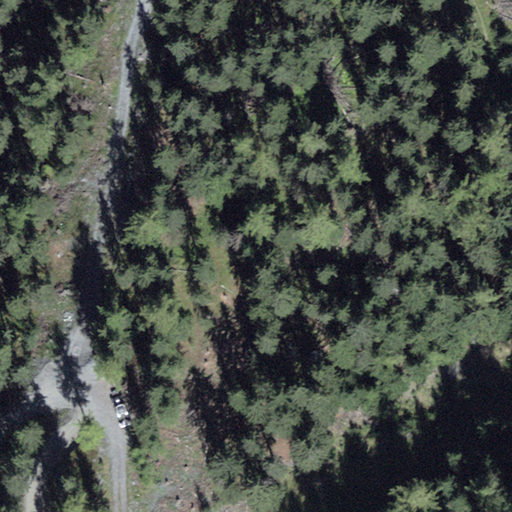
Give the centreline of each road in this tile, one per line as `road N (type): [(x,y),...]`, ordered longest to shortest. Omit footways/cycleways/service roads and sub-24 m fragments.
road 1 (track): [(115,0),(127,81),(68,243),(72,358),(83,386)]
road 2 (track): [(83,386),(6,410),(18,511)]
road 3 (track): [(511,137),(418,0)]
road 4 (track): [(83,386),(120,419),(115,511)]
